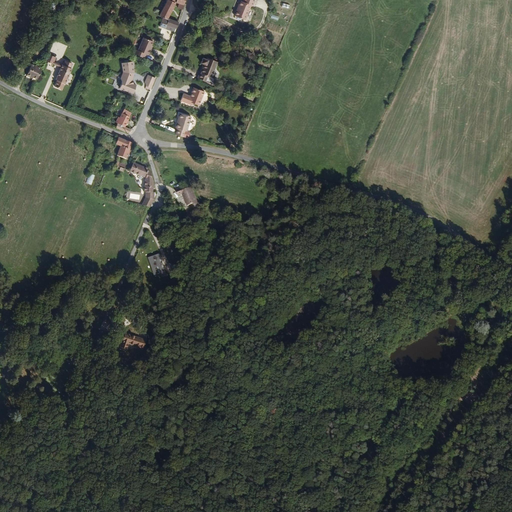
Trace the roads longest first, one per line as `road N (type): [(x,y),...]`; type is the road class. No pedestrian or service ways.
road 1 (track): [(282,511),(159,193)]
road 2 (unclassified): [(511,262),(436,220),(212,151)]
road 3 (track): [(144,225),(64,410)]
road 4 (residential): [(144,139),(0,82)]
road 5 (residential): [(189,0),(146,110),(144,139)]
